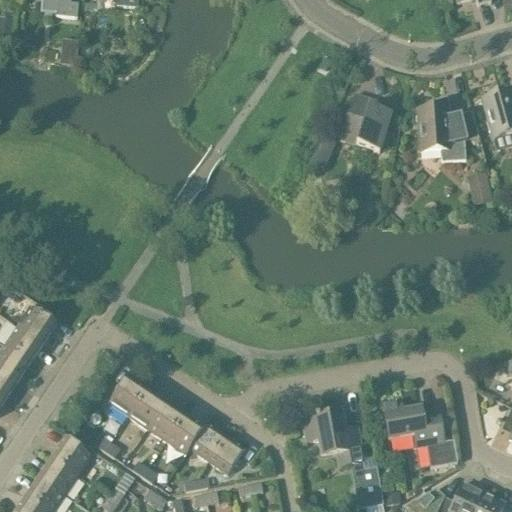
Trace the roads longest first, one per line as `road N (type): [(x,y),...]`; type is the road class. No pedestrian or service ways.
road 1 (residential): [(511,473),(481,460),(459,371),(443,363),(280,389),(240,416)]
road 2 (residential): [(309,0),(319,15),(375,48),(421,59),(511,47)]
road 3 (residential): [(240,416),(95,333)]
road 4 (residential): [(0,470),(95,333)]
